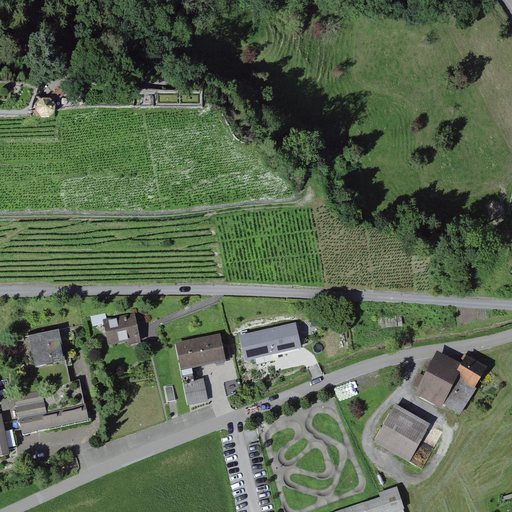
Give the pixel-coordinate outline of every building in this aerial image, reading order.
[(41,98),(36,102),(35,105),(36,112),(40,115),(45,117),(51,114),(54,110),(54,104),(52,100),(48,98),(41,98)] [(110,346),(129,343),(129,345),(142,343),(136,314),(117,317),(118,319),(106,322),(110,346)] [(280,326),(252,332),(257,354),(284,349),(280,326)] [(60,330),(30,337),(36,366),(67,360),(60,330)] [(222,334),(177,344),(182,370),(228,360),(222,334)] [(464,366),(439,353),(417,392),(443,406),(444,404),(463,414),(489,366),(469,355),(464,366)] [(206,381),(186,384),(190,405),(210,402),(206,381)] [(87,404),(48,412),(43,390),(16,396),(24,434),(90,420),(87,404)] [(1,400),(2,409),(10,408),(10,399),(1,400)] [(433,426),(396,406),(375,444),(412,464),(433,426)] [(3,415),(0,415),(0,457),(11,455),(3,415)] [(400,492),(340,511),(398,511),(406,510),(400,492)]
